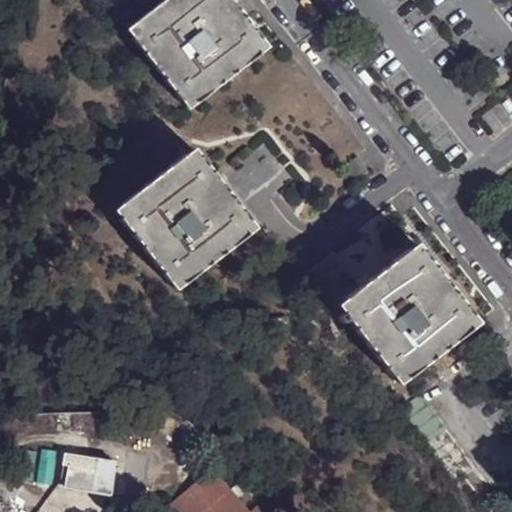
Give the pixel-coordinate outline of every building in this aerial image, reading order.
[(163,0),(127,29),(190,108),(269,45),(233,0),(163,0)] [(115,209),(177,287),(256,226),(194,148),(115,209)] [(360,158),(343,172),(353,186),(371,172),(360,158)] [(336,306),(354,329),(397,384),(478,321),(417,243),(361,286),(336,306)] [(345,336),(354,329),(336,306),(361,286),(334,253),(301,280),(345,336)] [(474,467),(419,397),(397,413),(453,484),(474,467)] [(54,449),(38,447),(34,481),(50,483),(54,449)] [(74,472),(77,458),(70,457),(68,471),(74,472)] [(123,466),(77,458),(74,472),(71,491),(118,499),(123,466)] [(169,511),(253,511),(213,469),(167,509),(169,511)]
